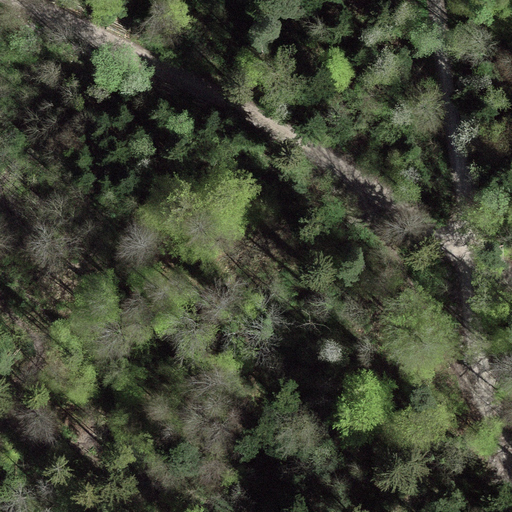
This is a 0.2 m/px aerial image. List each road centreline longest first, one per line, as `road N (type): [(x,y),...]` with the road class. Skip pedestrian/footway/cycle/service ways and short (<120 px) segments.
road 1 (track): [(26,0),(238,105),(469,253)]
road 2 (track): [(469,253),(437,0)]
road 3 (track): [(511,465),(481,375),(469,253)]
